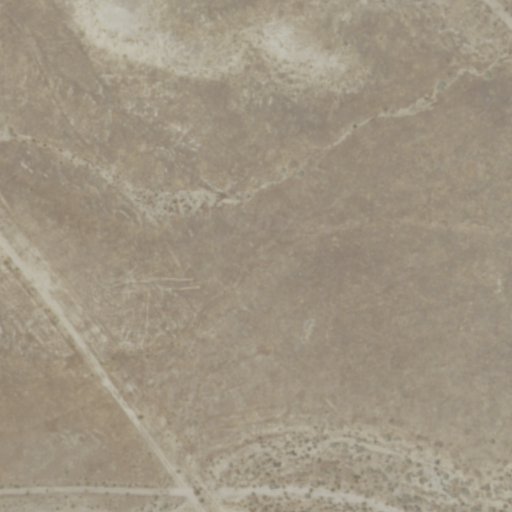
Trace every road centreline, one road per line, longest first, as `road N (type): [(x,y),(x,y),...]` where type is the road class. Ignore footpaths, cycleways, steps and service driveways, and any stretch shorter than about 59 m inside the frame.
road 1 (track): [(0,246),(188,492),(224,511)]
road 2 (track): [(0,492),(188,492)]
